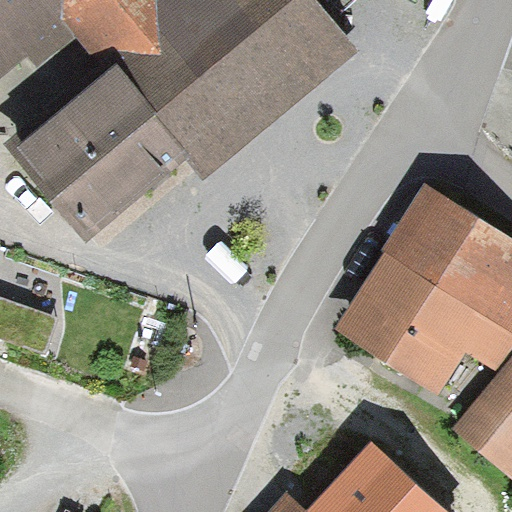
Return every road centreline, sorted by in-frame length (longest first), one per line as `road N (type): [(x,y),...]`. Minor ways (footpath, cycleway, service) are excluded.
road 1 (unclassified): [(417,124),(299,302),(218,459)]
road 2 (unclassified): [(0,376),(218,459)]
road 3 (unclassified): [(494,0),(417,124)]
